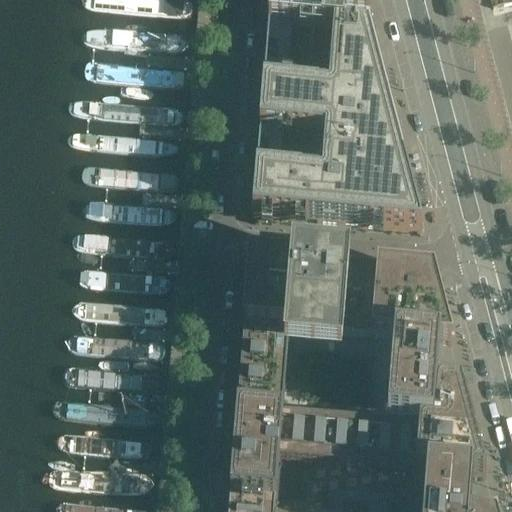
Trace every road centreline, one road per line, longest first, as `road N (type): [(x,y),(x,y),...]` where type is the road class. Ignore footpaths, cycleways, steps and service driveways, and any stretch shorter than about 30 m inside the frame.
road 1 (residential): [(200,511),(223,242)]
road 2 (primary): [(395,0),(461,256)]
road 3 (primary): [(498,251),(432,0)]
road 4 (residential): [(223,242),(242,0)]
road 5 (residential): [(223,242),(461,256)]
road 6 (primary): [(461,256),(511,439)]
